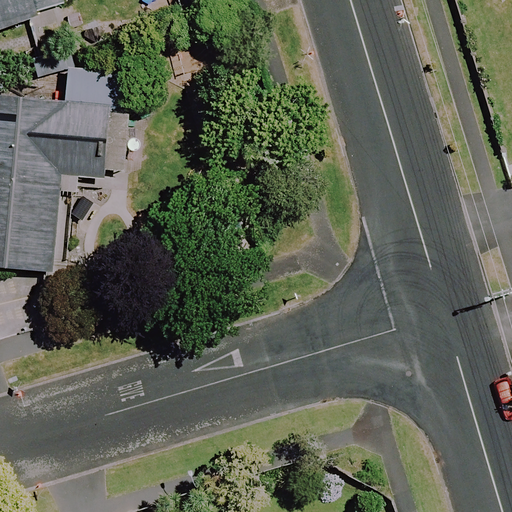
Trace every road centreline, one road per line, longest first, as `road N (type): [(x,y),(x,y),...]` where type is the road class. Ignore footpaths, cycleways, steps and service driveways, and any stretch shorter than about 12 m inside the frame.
road 1 (residential): [(0,446),(443,316)]
road 2 (residential): [(443,316),(349,0)]
road 3 (residential): [(502,511),(443,316)]
